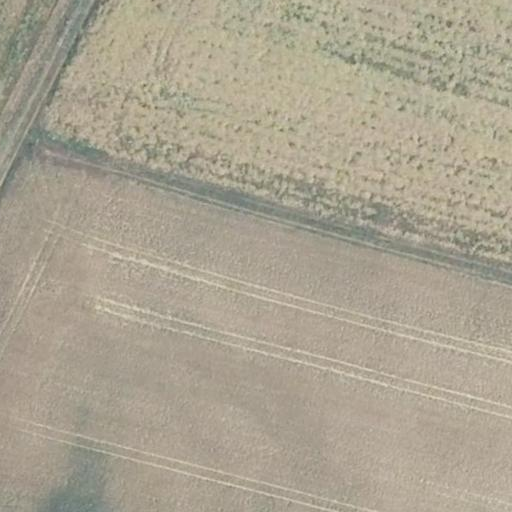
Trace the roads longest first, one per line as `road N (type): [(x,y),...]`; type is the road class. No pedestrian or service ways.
road 1 (track): [(20,133),(511,279)]
road 2 (track): [(0,175),(86,0)]
